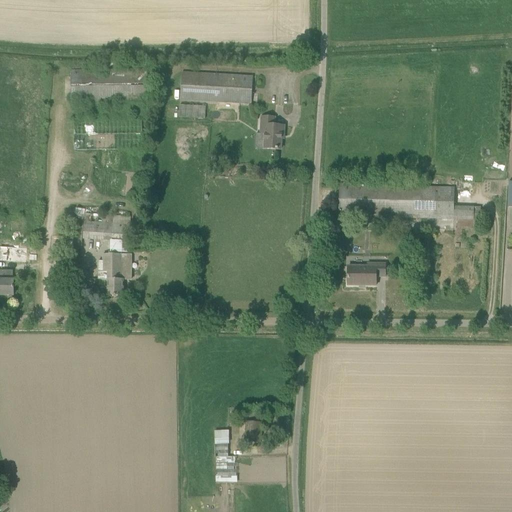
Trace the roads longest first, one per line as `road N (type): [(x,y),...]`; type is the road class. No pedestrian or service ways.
road 1 (unclassified): [(306,323),(324,0)]
road 2 (unclassified): [(306,323),(0,320)]
road 3 (unclassified): [(306,323),(511,324)]
road 4 (unclassified): [(299,511),(295,454),(306,323)]
